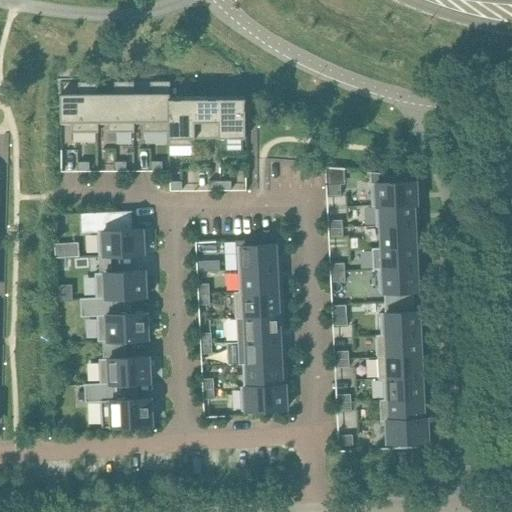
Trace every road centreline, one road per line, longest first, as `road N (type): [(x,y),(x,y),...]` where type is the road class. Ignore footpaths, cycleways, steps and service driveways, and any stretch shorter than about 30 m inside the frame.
road 1 (residential): [(309,432),(296,199),(166,203)]
road 2 (residential): [(166,203),(177,441)]
road 3 (residential): [(0,453),(177,441)]
road 4 (residential): [(177,441),(309,432)]
